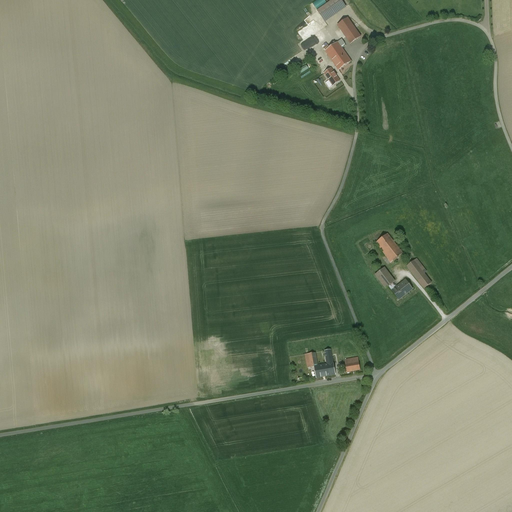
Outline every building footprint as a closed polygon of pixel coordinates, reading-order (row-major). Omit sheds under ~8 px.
[(345,7),(340,0),(333,0),(317,11),(324,21),(345,7)] [(360,37),(347,18),(337,25),(351,44),(360,37)] [(306,50),(315,44),(312,39),(309,41),(310,42),(303,46),(306,50)] [(342,40),(338,43),(342,49),(346,46),(342,40)] [(338,43),(338,42),(325,51),(339,71),(351,62),(342,49),(338,43)] [(339,81),(331,70),(325,74),(333,86),(339,81)] [(333,86),(325,74),(321,77),(329,88),(333,86)] [(402,254),(387,234),(376,243),(391,263),(402,254)] [(414,261),(407,266),(424,288),(431,283),(424,273),(423,274),(413,262),(414,261)] [(395,282),(384,268),(375,275),(386,289),(389,287),(393,284),(395,282)] [(396,288),(393,284),(389,287),(397,297),(401,295),(402,297),(413,289),(406,280),(396,288)] [(327,365),(333,364),(330,350),(325,351),(327,365)] [(315,367),(318,367),(315,353),(308,354),(310,363),(307,363),(308,368),(315,367)] [(358,361),(345,364),(347,372),(360,370),(358,361)] [(318,367),(315,367),(316,378),(335,375),(333,364),(327,365),(318,367)]
